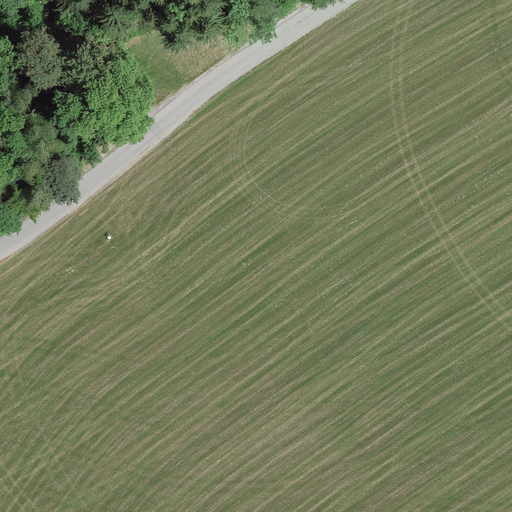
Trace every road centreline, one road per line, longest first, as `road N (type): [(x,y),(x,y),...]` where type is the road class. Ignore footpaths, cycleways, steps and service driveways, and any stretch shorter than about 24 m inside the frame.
road 1 (unclassified): [(336,0),(229,70),(0,250)]
road 2 (track): [(144,141),(74,75),(60,46),(56,0)]
